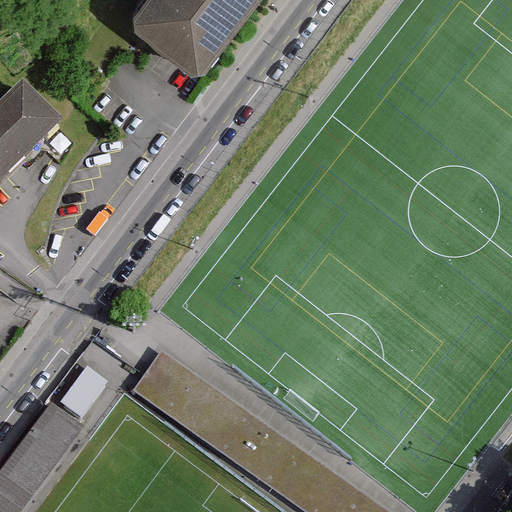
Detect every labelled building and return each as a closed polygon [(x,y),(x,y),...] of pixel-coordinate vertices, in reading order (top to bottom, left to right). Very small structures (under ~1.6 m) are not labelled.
[(146,0),(132,19),(134,32),(155,48),(192,77),(205,75),(257,0),(146,0)] [(23,90),(0,112),(0,194),(46,150),(64,132),(23,90)] [(390,511),(163,353),(134,393),(303,511),(390,511)] [(87,366),(61,401),(84,418),(110,383),(87,366)] [(51,404),(0,471),(0,511),(20,511),(83,428),(51,404)]
